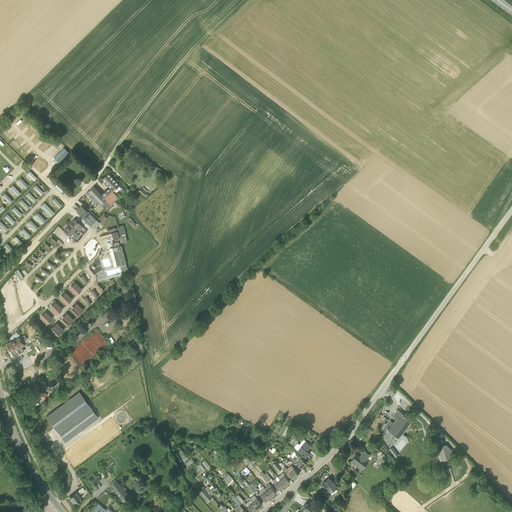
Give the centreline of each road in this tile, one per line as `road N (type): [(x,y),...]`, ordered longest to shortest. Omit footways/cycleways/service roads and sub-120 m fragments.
road 1 (residential): [(263,511),(337,446),(408,351)]
road 2 (unclassified): [(511,210),(408,351)]
road 3 (residential): [(0,278),(110,156)]
road 4 (track): [(110,156),(196,42)]
road 5 (secondary): [(62,511),(21,450),(0,391)]
